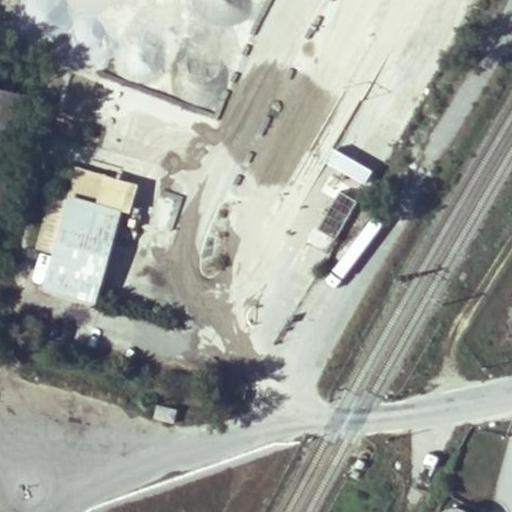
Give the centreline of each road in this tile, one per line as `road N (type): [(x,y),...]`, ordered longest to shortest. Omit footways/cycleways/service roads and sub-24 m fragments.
road 1 (unclassified): [(261,432),(511,21)]
road 2 (unclassified): [(261,432),(164,444),(0,437)]
road 3 (unclassified): [(511,390),(261,432)]
